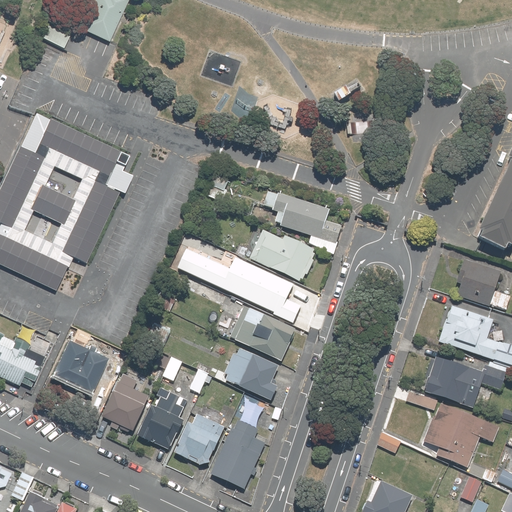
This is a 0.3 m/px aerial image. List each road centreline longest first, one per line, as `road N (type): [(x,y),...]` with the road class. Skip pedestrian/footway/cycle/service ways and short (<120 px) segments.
road 1 (residential): [(274,511),(357,263),(372,249),(399,257),(405,281),(327,511)]
road 2 (residential): [(0,427),(186,511)]
